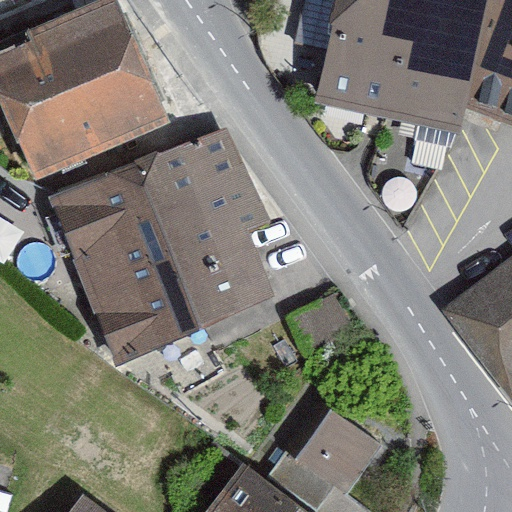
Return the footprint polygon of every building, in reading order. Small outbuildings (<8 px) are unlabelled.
[(18,0),(0,0),(0,111),(24,166),(153,109),(104,0),(70,0),(27,19),(18,0)] [(511,0),(333,0),(314,94),(461,127),(462,115),(466,100),(511,115),(511,0)] [(224,119),(51,189),(120,360),(271,299),(243,231),(266,222),(224,119)] [(511,391),(511,252),(443,309),(511,391)] [(339,289),(290,313),(310,352),(358,328),(339,289)] [(330,402),(293,452),(346,491),(383,442),(330,402)] [(196,511),(114,511),(84,488),(64,511),(318,511),(243,453),(196,511)]
